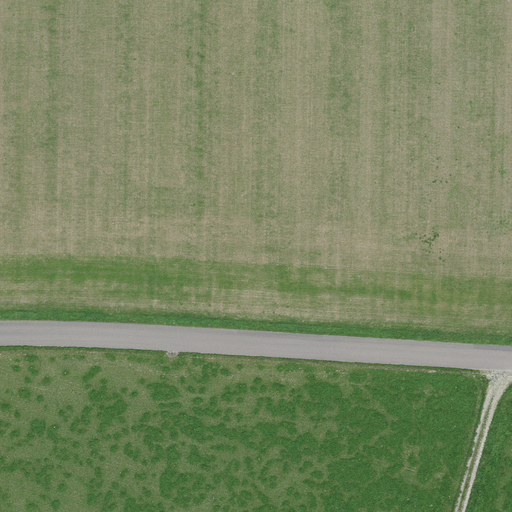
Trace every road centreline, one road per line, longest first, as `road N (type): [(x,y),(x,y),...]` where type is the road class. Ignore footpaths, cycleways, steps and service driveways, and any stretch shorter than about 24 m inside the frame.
road 1 (residential): [(511,363),(0,337)]
road 2 (track): [(464,511),(508,363)]
